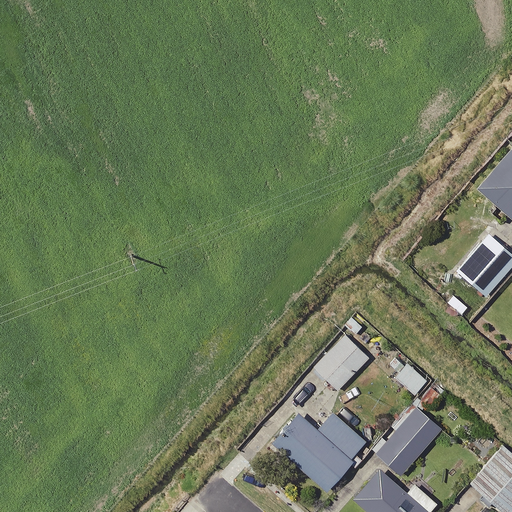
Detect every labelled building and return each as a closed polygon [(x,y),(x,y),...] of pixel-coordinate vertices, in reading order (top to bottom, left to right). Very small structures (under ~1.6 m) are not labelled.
[(511,145),(476,187),(511,218),(511,145)] [(511,264),(511,253),(487,232),(454,269),(485,295),(511,264)] [(451,276),(438,266),(424,283),(438,294),(451,276)] [(345,322),(354,332),(361,325),(352,316),(345,322)] [(343,333),(312,364),(337,388),(368,357),(343,333)] [(426,380),(406,361),(393,374),(413,393),(426,380)] [(440,426),(415,404),(373,452),(399,474),(440,426)] [(297,409),(270,439),(326,489),(353,459),(316,426),(297,409)] [(331,409),(317,425),(352,456),(366,441),(331,409)] [(511,452),(501,443),(468,480),(504,511),(509,511),(511,509),(511,452)] [(429,511),(430,511),(377,466),(350,496),(367,511),(429,511)]
